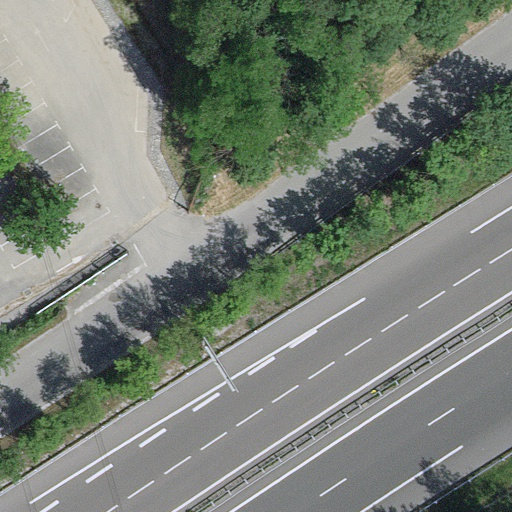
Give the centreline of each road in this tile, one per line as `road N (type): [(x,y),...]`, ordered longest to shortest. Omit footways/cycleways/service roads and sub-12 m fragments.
road 1 (unclassified): [(511,48),(0,405)]
road 2 (motorway): [(511,245),(102,511)]
road 3 (motorway): [(305,511),(511,377)]
